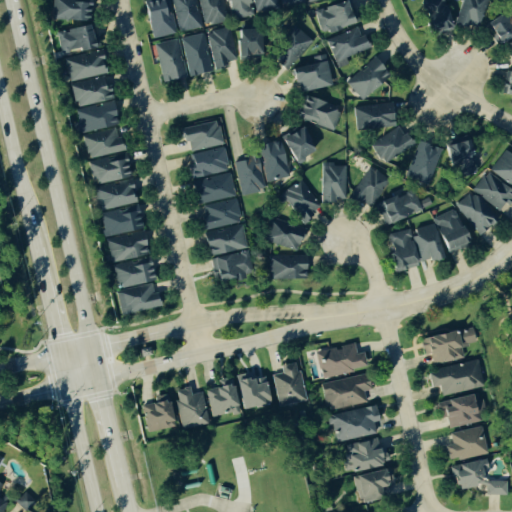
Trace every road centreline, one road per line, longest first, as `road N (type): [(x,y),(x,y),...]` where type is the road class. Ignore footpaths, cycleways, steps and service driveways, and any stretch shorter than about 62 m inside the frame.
road 1 (secondary): [(92,382),(6,0)]
road 2 (residential): [(120,0),(201,355)]
road 3 (residential): [(348,242),(373,274),(423,494),(435,511)]
road 4 (residential): [(68,387),(341,317)]
road 5 (residential): [(341,317),(234,316),(83,347)]
road 6 (secondary): [(0,98),(43,287)]
road 7 (residential): [(341,317),(472,283),(511,250)]
road 8 (residential): [(384,0),(405,42),(455,90),(511,122)]
road 9 (secondary): [(61,354),(96,511)]
road 10 (residential): [(263,92),(143,116)]
